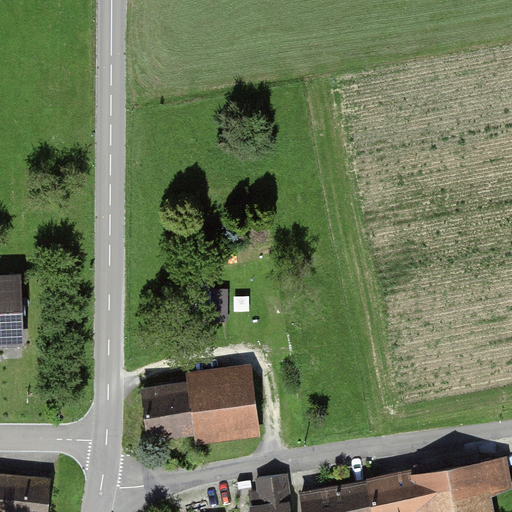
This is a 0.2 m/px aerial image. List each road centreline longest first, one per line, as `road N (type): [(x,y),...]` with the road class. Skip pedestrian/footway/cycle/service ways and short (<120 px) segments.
road 1 (tertiary): [(107,443),(114,0)]
road 2 (unclassified): [(101,492),(511,431)]
